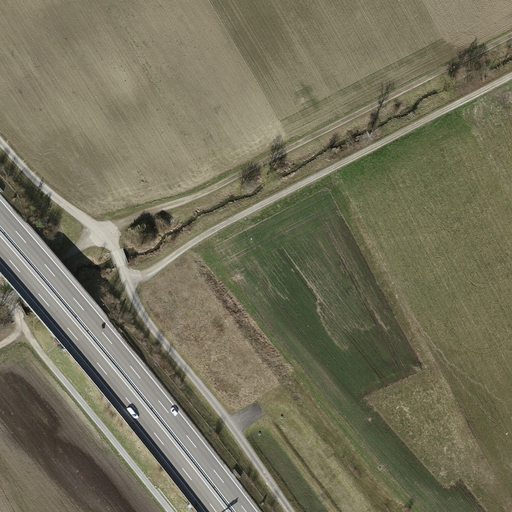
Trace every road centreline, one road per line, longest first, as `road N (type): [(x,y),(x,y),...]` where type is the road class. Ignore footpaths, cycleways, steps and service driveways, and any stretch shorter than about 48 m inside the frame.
road 1 (track): [(0,140),(43,187),(105,233),(140,310),(291,511)]
road 2 (track): [(511,35),(218,186),(105,233)]
road 3 (track): [(511,75),(127,280)]
road 4 (trunk): [(246,511),(0,212)]
road 5 (trunk): [(0,248),(217,511)]
road 6 (track): [(170,511),(27,331)]
